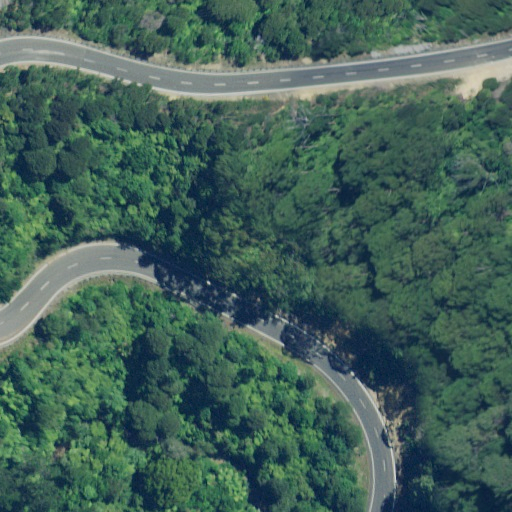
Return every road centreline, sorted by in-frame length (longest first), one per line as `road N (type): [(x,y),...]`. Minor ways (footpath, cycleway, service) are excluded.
road 1 (primary): [(379,511),(377,435),(359,397),(318,357),(254,318),(145,264),(106,257),(48,279),(0,322)]
road 2 (primary): [(0,52),(53,50),(171,83),(222,83),(511,46)]
